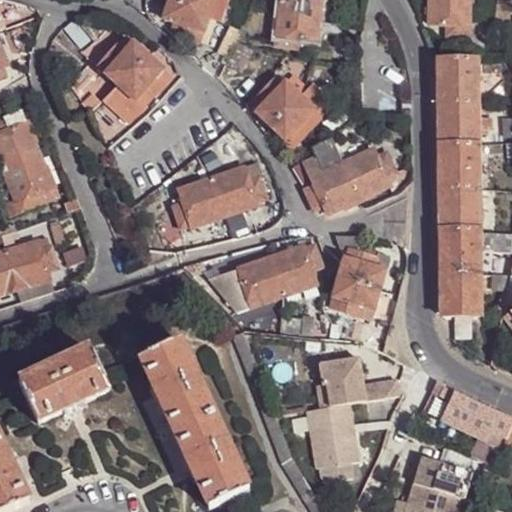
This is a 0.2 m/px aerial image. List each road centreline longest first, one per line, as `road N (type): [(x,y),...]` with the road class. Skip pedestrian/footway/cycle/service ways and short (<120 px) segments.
road 1 (residential): [(390,0),(420,78),(423,342),(466,384),(511,404)]
road 2 (residential): [(59,6),(40,49),(40,73),(115,280),(0,317)]
road 3 (residential): [(125,5),(270,151),(305,224)]
road 4 (residential): [(305,224),(180,261)]
